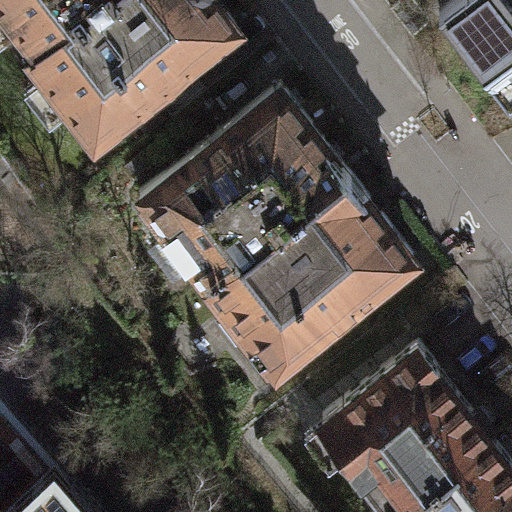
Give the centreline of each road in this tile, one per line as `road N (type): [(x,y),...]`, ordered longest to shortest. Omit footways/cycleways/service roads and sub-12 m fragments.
road 1 (residential): [(314,0),(415,131)]
road 2 (residential): [(415,131),(511,252)]
